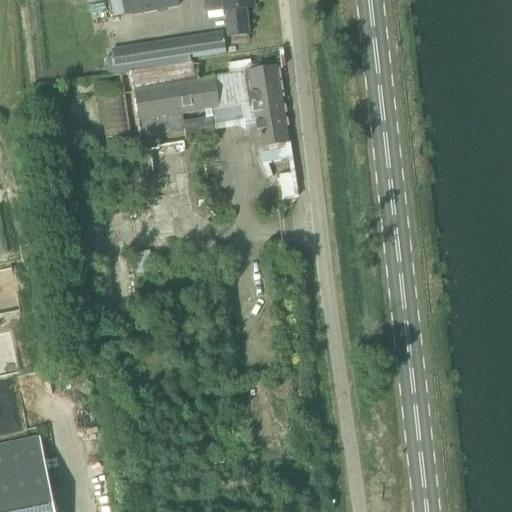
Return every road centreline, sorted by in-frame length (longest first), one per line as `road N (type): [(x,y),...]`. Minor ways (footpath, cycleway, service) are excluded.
road 1 (unclassified): [(363,511),(293,0)]
road 2 (primary): [(428,511),(368,0)]
